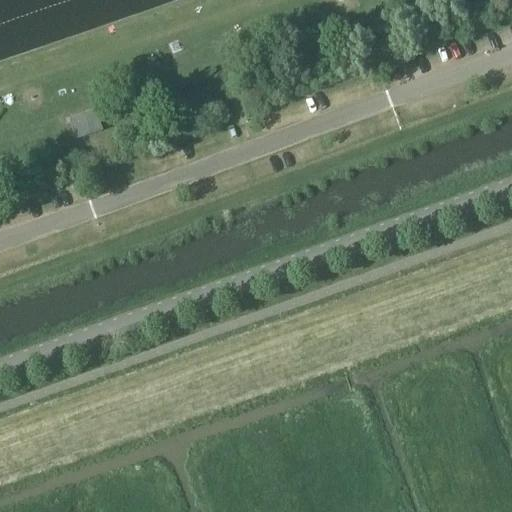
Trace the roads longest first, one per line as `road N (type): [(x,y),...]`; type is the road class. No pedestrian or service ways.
road 1 (tertiary): [(511,187),(0,368)]
road 2 (track): [(291,0),(0,102)]
